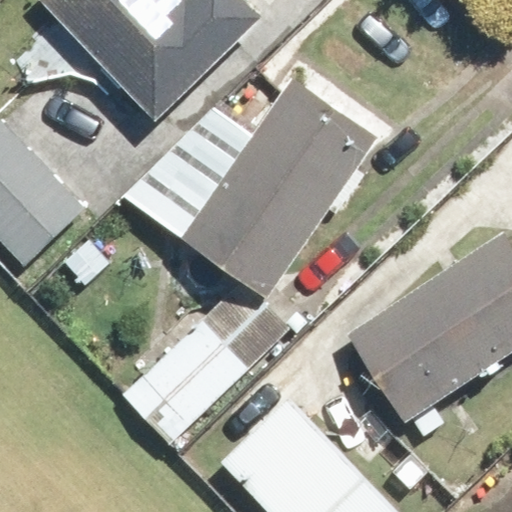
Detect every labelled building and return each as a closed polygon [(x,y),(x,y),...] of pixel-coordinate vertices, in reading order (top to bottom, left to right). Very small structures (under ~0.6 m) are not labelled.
[(175,116),(283,8),(274,0),(57,0),(155,96),(175,116)] [(395,120),(300,63),(197,232),(292,289),(395,120)] [(96,205),(5,113),(0,117),(0,229),(35,265),(96,205)] [(413,417),(511,353),(511,232),(357,331),(413,417)] [(179,443),(301,322),(254,275),(132,396),(179,443)] [(419,511),(422,509),(300,390),(235,457),(291,511),(419,511)]
